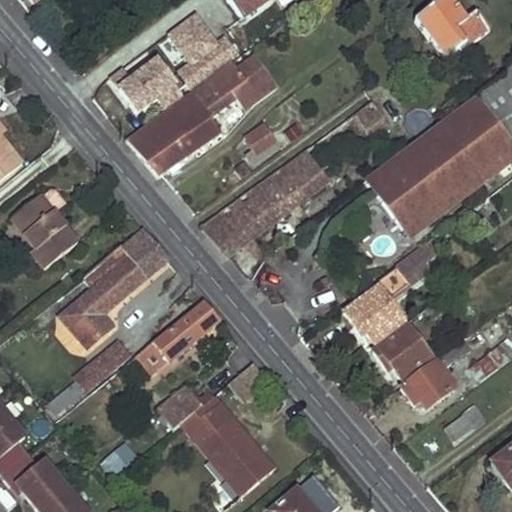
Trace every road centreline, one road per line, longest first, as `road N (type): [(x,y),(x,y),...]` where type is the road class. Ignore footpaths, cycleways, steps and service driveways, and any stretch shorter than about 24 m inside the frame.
road 1 (residential): [(0,28),(412,511)]
road 2 (unknown): [(47,83),(159,0)]
